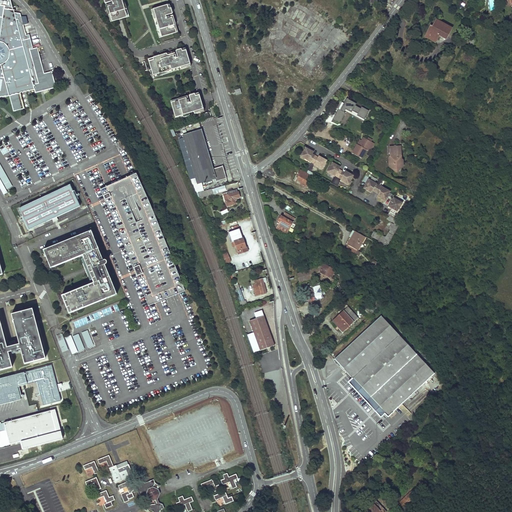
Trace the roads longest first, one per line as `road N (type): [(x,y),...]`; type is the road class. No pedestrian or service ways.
road 1 (residential): [(260,486),(236,405),(220,390),(0,473)]
road 2 (residential): [(247,174),(282,150),(402,0)]
road 3 (secondary): [(194,0),(247,174)]
road 4 (secondary): [(332,511),(335,461),(308,362)]
road 5 (secondary): [(289,312),(247,174)]
